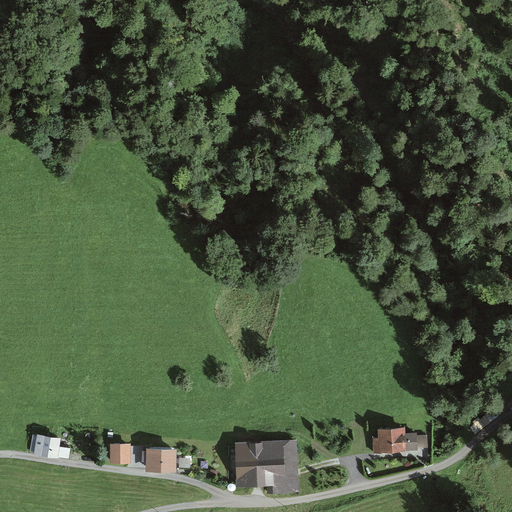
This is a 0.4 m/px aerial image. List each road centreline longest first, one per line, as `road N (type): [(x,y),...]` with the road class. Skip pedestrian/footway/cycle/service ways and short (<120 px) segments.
road 1 (unclassified): [(152,511),(272,502),(420,471),(511,411)]
road 2 (track): [(0,453),(182,478),(228,502)]
